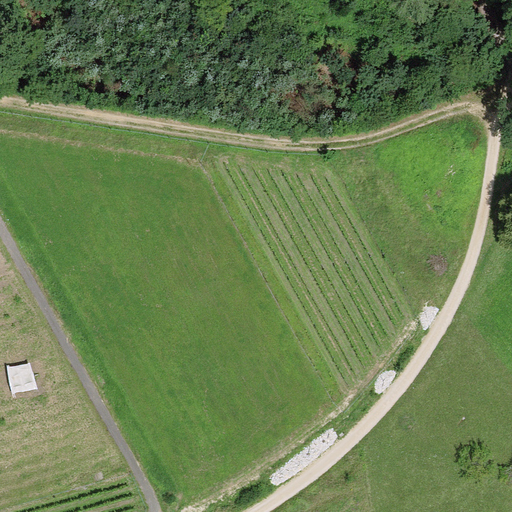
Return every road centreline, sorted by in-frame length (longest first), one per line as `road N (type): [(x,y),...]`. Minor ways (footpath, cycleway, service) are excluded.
road 1 (track): [(244,511),(342,447),(415,364),(446,314),(463,274),(499,97),(503,58),(485,0)]
road 2 (track): [(511,93),(341,145),(292,147),(0,104)]
road 3 (track): [(0,234),(150,511)]
